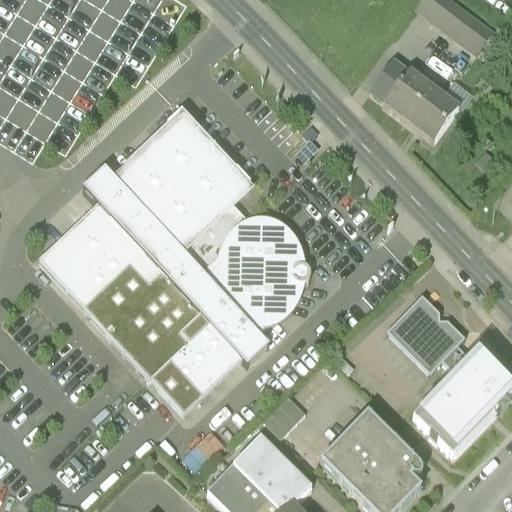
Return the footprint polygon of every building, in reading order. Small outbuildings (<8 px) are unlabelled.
[(438,0),(428,0),(418,14),(476,58),(490,39),(438,0)] [(384,109),(383,111),(433,148),(457,115),(441,104),(392,68),(373,94),(384,109)] [(441,104),(457,115),(461,118),(473,101),(453,87),(441,104)] [(268,351),(258,341),(271,328),(286,316),(294,303),(298,291),(303,291),(307,289),(309,284),(309,279),(306,274),(302,272),(298,272),(297,265),(294,258),(291,251),(285,243),(277,237),(269,233),(259,231),(250,232),(229,209),(243,197),(181,131),(117,192),(104,178),(82,198),(96,214),(38,268),(183,422),(241,367),(246,372),(268,351)] [(438,328),(438,320),(421,304),(386,340),(428,382),(441,368),(453,379),(453,385),(471,367),(456,353),(464,345),(447,328),(438,328)] [(453,385),(413,426),(451,463),(491,422),(490,422),(501,410),(502,411),(511,399),(511,391),(478,359),(471,367),(453,385)] [(304,420),(287,403),(262,429),(280,446),(304,420)] [(366,421),(319,469),(363,511),(402,511),(416,499),(415,498),(419,494),(408,484),(411,481),(413,483),(418,483),(421,480),(420,476),(418,474),(419,473),(366,421)] [(206,500),(218,511),(294,511),(311,495),(259,445),(206,500)]
